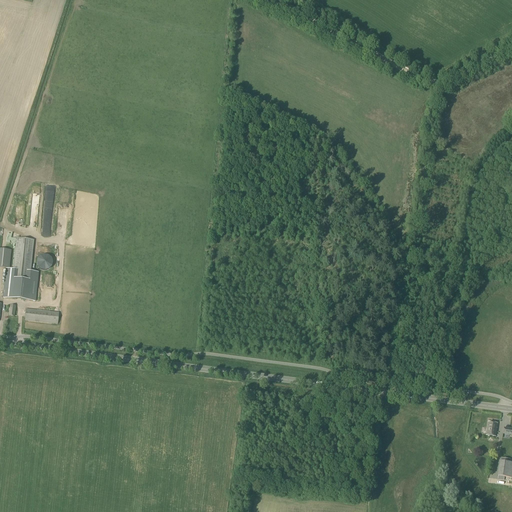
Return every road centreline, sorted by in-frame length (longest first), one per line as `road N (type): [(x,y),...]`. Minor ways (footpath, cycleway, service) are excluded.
road 1 (secondary): [(0,343),(511,409)]
road 2 (track): [(368,511),(405,317),(407,254)]
road 3 (track): [(434,83),(280,0)]
